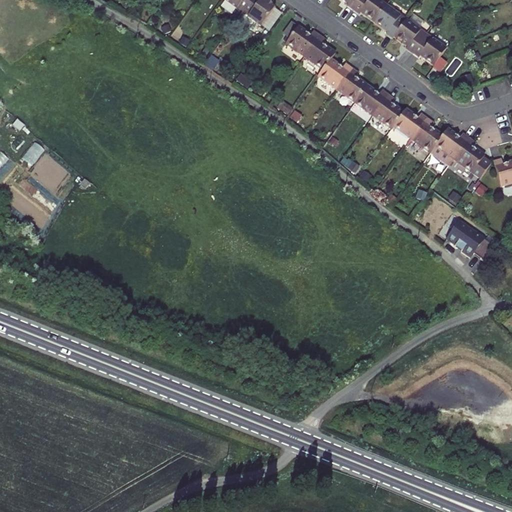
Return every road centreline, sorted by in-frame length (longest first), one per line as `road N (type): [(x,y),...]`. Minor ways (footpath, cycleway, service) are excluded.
road 1 (unclassified): [(91,0),(270,115),(429,241),(492,309)]
road 2 (secondary): [(296,438),(0,321)]
road 3 (residential): [(511,100),(450,111),(298,0)]
road 4 (unclassified): [(296,438),(404,349),(492,309)]
road 5 (unclassified): [(147,511),(194,488),(275,466),(296,438)]
road 6 (secondary): [(495,511),(341,456)]
road 7 (secondary): [(341,456),(468,511)]
